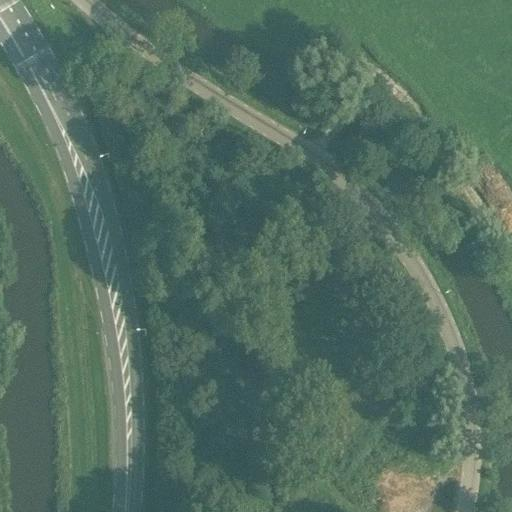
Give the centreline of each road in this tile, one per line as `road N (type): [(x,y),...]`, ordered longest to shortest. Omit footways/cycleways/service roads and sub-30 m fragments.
road 1 (unclassified): [(84,0),(130,41),(348,190),(389,237),(449,338),(462,407),(454,511)]
road 2 (primary): [(127,511),(123,334),(54,96),(0,1)]
